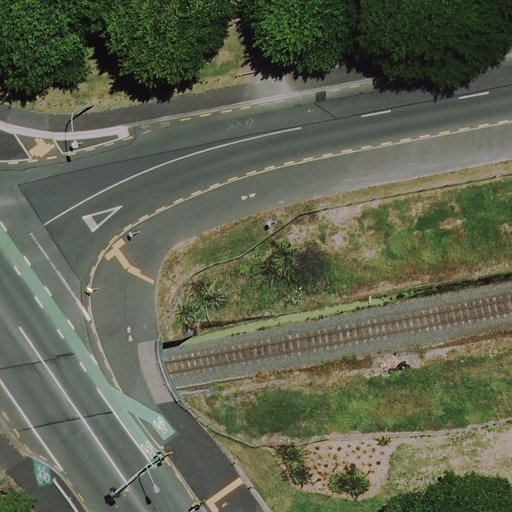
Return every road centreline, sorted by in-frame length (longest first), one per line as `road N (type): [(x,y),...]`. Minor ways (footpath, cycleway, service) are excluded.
road 1 (tertiary): [(511,88),(182,155),(0,249)]
road 2 (secondary): [(0,302),(144,511)]
